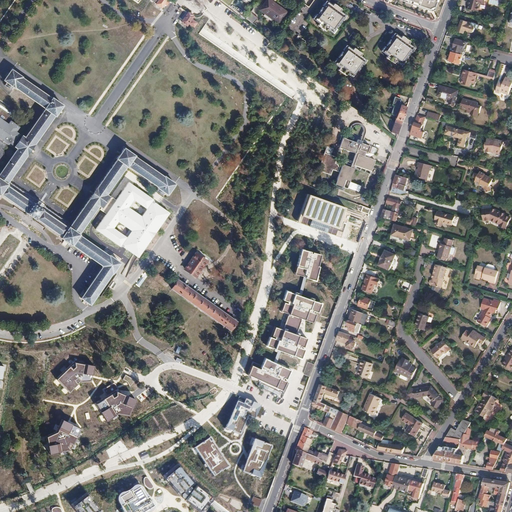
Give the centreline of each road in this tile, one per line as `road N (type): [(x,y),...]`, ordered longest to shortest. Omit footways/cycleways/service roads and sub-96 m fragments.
road 1 (tertiary): [(399,145),(301,419)]
road 2 (residential): [(461,402),(403,335),(421,263)]
road 3 (residential): [(423,462),(378,454),(301,419)]
road 4 (tertiary): [(441,26),(399,145)]
